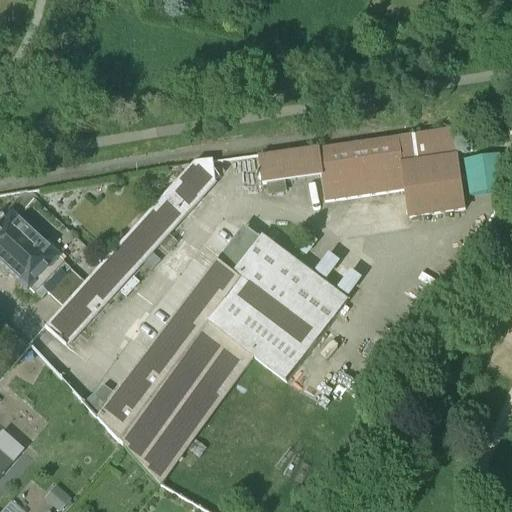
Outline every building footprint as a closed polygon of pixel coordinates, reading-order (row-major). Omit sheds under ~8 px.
[(454,133),(259,160),(262,187),(321,179),(325,205),(405,194),(409,221),(465,214),(454,133)] [(505,193),(504,158),(469,159),(471,194),(505,193)] [(195,166),(114,255),(134,274),(215,184),(212,163),(195,166)] [(64,266),(12,218),(0,231),(0,266),(3,269),(3,270),(9,276),(10,275),(28,292),(29,291),(34,296),(64,266)] [(244,230),(217,266),(234,278),(261,242),(244,230)] [(348,304),(261,242),(234,278),(286,318),(255,361),(287,386),(348,304)] [(134,274),(114,255),(86,286),(64,310),(40,336),(61,355),(134,274)] [(234,278),(217,266),(98,423),(160,488),(255,361),(286,318),(234,278)] [(67,269),(55,282),(58,285),(47,295),(64,310),(86,286),(67,269)] [(28,350),(16,340),(5,353),(16,363),(28,350)] [(1,438),(0,439),(0,457),(11,467),(21,456),(1,438)] [(0,457),(0,479),(11,467),(0,457)]
